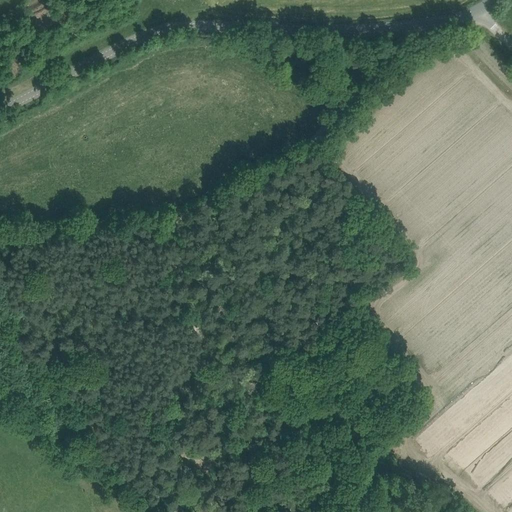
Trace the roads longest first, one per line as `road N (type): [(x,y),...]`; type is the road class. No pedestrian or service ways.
road 1 (tertiary): [(0,110),(162,30),(391,27),(479,11)]
road 2 (track): [(0,230),(174,220),(308,143),(413,25)]
